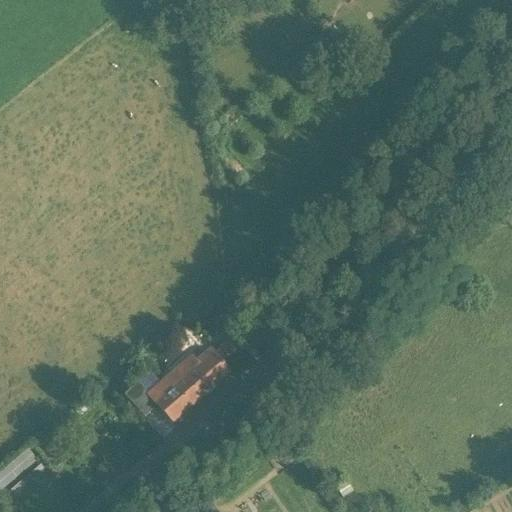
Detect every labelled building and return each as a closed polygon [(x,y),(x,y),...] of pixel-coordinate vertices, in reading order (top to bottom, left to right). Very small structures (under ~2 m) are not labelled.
[(229,309),(219,317),(224,323),(233,315),(229,309)] [(227,344),(212,357),(220,367),(236,353),(227,344)] [(209,354),(198,364),(192,358),(160,385),(150,373),(123,397),(144,419),(156,408),(172,424),(228,375),(209,354)] [(83,405),(74,411),(78,418),(87,412),(83,405)] [(46,437),(51,444),(60,437),(59,437),(55,431),(46,437)] [(343,499),(353,493),(347,482),(337,489),(343,499)]
